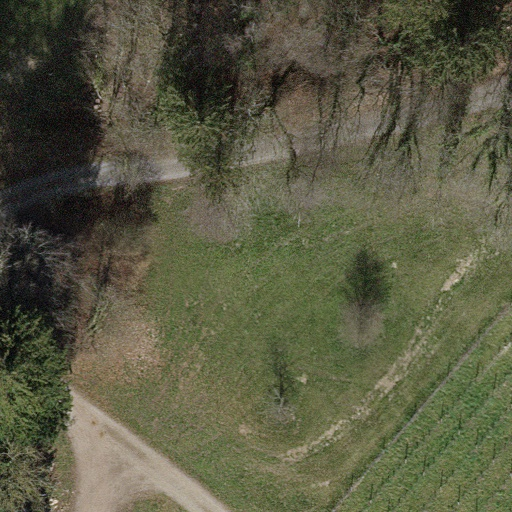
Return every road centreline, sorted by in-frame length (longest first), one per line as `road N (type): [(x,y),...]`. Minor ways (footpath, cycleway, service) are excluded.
road 1 (track): [(0,210),(40,187),(511,94)]
road 2 (track): [(194,511),(88,428)]
